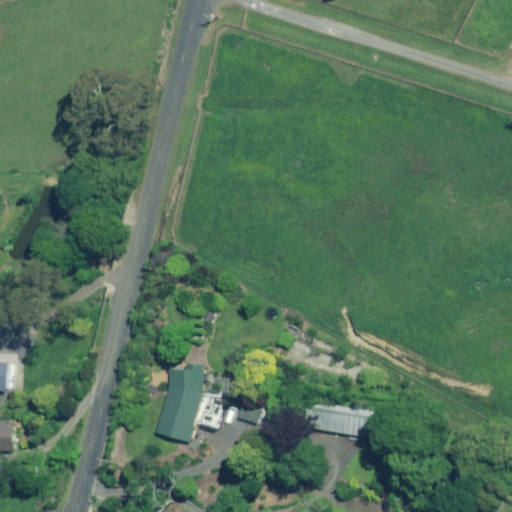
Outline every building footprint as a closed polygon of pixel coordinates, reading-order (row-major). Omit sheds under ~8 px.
[(0,388),(10,390),(13,362),(0,360),(0,388)] [(177,363),(176,390),(163,432),(195,442),(207,395),(209,364),(177,363)] [(317,401),(313,427),(383,439),(387,413),(317,401)] [(266,409),(247,402),(242,418),(261,424),(266,409)] [(3,425),(0,424),(0,449),(18,450),(19,423),(3,423),(3,425)]
